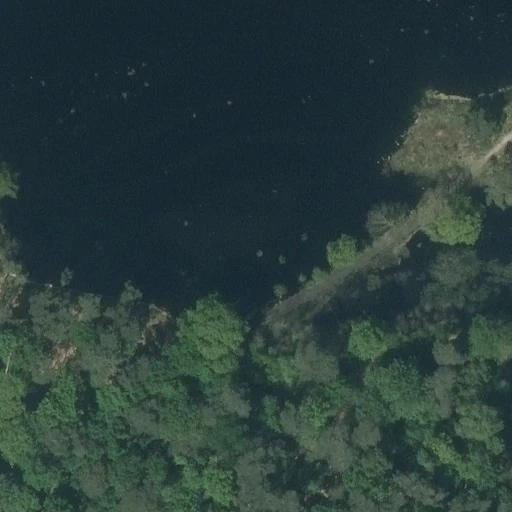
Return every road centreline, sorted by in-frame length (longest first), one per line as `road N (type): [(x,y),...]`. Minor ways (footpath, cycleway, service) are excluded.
road 1 (track): [(14,511),(90,442),(223,345),(400,236),(511,144)]
road 2 (track): [(191,369),(439,452),(511,496)]
